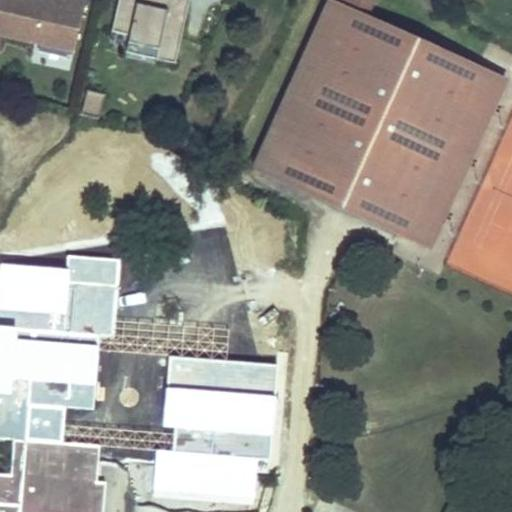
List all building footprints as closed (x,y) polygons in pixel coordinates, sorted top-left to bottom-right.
[(72,50),(83,1),(78,0),(64,0),(64,2),(54,0),(0,0),(0,34),(33,42),(72,50)] [(118,0),(111,31),(128,35),(126,42),(155,49),(153,58),(173,63),(187,4),(181,3),(170,0),(118,0)] [(374,0),(331,0),(253,170),(427,249),(506,78),(367,15),(374,0)] [(72,50),(33,42),(29,61),(67,70),(72,50)] [(155,49),(126,42),(124,52),(153,58),(155,49)] [(98,112),(104,88),(86,83),(80,108),(98,112)] [(90,412),(99,336),(45,330),(48,305),(66,308),(70,273),(95,276),(97,260),(71,258),(70,271),(46,267),(3,263),(0,295),(0,511),(98,511),(103,482),(93,480),(97,447),(20,438),(26,404),(90,412)] [(112,337),(121,264),(97,260),(95,276),(70,273),(66,308),(48,305),(45,330),(99,336),(112,337)] [(220,316),(217,366),(249,369),(252,318),(220,316)] [(261,431),(266,391),(218,385),(213,426),(261,431)] [(258,471),(262,432),(213,426),(208,465),(247,470),(258,471)]
